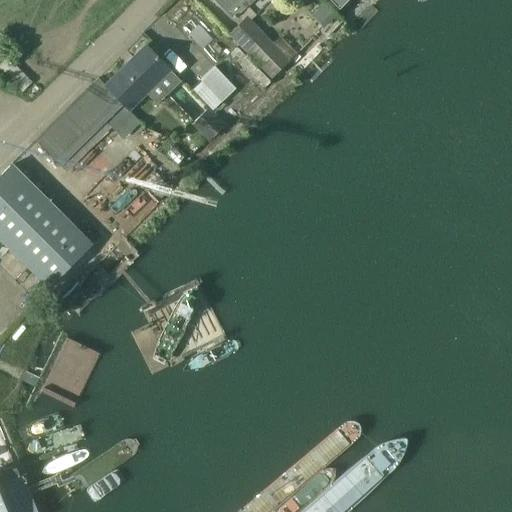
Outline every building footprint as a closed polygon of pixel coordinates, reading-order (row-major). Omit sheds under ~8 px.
[(256,0),(215,0),(235,20),(247,7),(249,8),(256,0)] [(328,0),(338,10),(348,0),(328,0)] [(314,14),(326,26),(337,15),(325,3),(314,14)] [(272,80),(291,61),(248,17),(229,36),(272,80)] [(179,81),(160,61),(146,47),(105,86),(98,79),(35,141),(65,171),(109,128),(119,139),(137,122),(126,111),(145,93),(155,104),(179,81)] [(199,81),(202,83),(193,90),(212,111),(236,89),(214,67),(199,81)] [(192,125),(204,139),(208,143),(226,127),(210,108),(192,125)] [(26,180),(13,167),(12,166),(0,177),(0,239),(48,287),(90,243),(26,180)] [(0,471),(0,511),(5,511),(0,499),(0,484),(19,477),(15,466),(0,471)]
